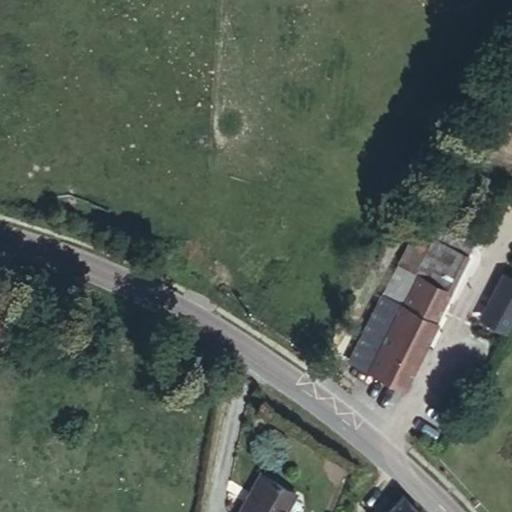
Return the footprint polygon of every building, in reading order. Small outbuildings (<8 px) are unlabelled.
[(478,233),(491,207),(447,186),(436,211),(478,233)] [(421,265),(437,230),(419,222),(402,258),(421,265)] [(440,314),(471,246),(437,230),(421,265),(402,258),(388,288),(407,297),(440,314)] [(511,271),(503,267),(477,317),(505,331),(511,317),(511,271)] [(373,368),(407,297),(388,288),(354,358),(373,368)] [(407,384),(440,314),(407,297),(373,368),(407,384)] [(275,511),(298,511),(313,480),(279,464),(259,505),(275,511)] [(424,511),(426,510),(402,493),(387,511),(424,511)]
